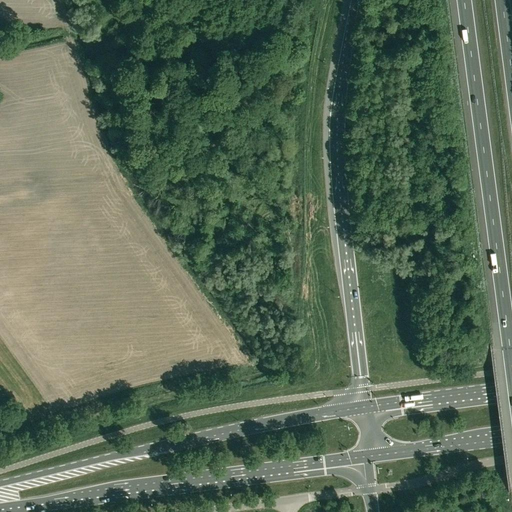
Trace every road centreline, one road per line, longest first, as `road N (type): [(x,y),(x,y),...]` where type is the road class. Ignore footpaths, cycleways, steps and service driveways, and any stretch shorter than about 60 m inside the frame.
road 1 (motorway): [(355,0),(340,140),(367,408)]
road 2 (primary): [(367,408),(0,483)]
road 3 (motorway): [(463,0),(511,365)]
road 4 (primary): [(0,509),(267,470)]
road 5 (unclassified): [(194,511),(370,489)]
road 6 (primary): [(511,388),(367,408)]
road 7 (primary): [(367,456),(511,437)]
road 8 (unclassified): [(370,489),(511,458)]
